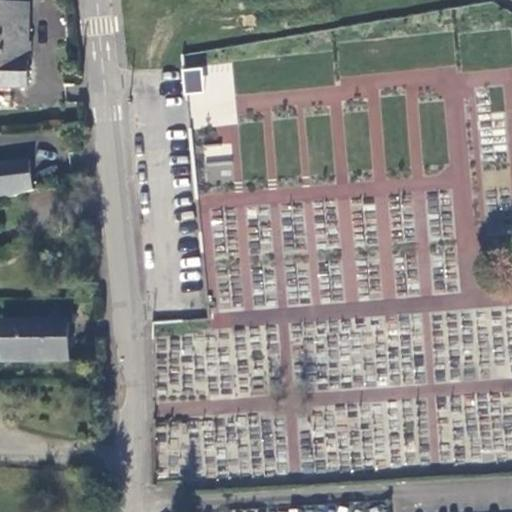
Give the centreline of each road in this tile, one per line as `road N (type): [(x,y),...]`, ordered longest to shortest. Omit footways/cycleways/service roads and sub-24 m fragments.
road 1 (unclassified): [(93,0),(116,106),(134,405),(130,511)]
road 2 (residential): [(511,499),(217,511)]
road 3 (unknown): [(134,462),(0,449)]
